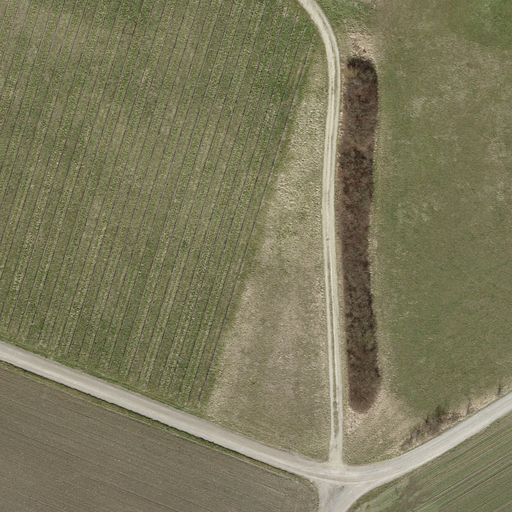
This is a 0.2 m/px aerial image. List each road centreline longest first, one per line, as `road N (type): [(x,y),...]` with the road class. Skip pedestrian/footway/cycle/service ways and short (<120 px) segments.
road 1 (track): [(511,398),(383,475),(336,480),(0,348)]
road 2 (track): [(308,0),(324,14),(340,66),(329,222),(338,429),(329,511)]
